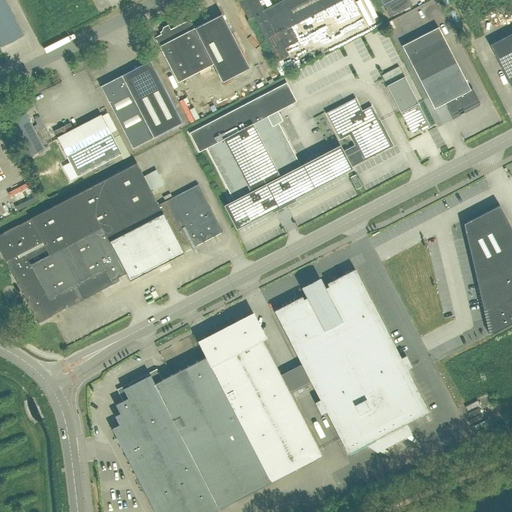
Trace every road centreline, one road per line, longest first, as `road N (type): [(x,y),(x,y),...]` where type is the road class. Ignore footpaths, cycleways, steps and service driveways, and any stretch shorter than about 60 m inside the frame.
road 1 (tertiary): [(101,350),(511,138)]
road 2 (unclassified): [(0,84),(161,0)]
road 3 (tertiary): [(79,511),(68,427),(52,388)]
